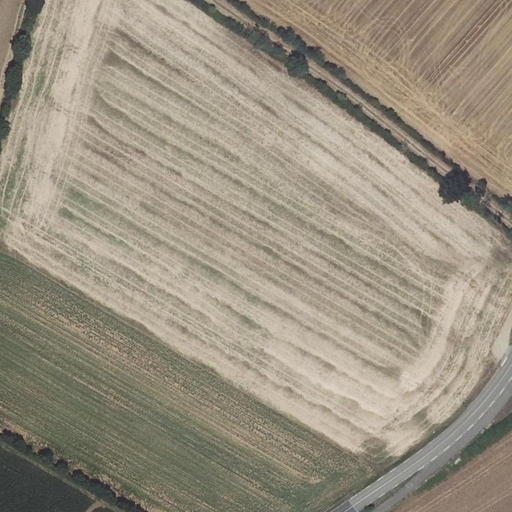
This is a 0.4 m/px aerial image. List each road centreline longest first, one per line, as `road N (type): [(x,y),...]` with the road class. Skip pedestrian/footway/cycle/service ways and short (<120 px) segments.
road 1 (track): [(511,222),(211,0)]
road 2 (tertiary): [(348,511),(450,438),(511,365)]
